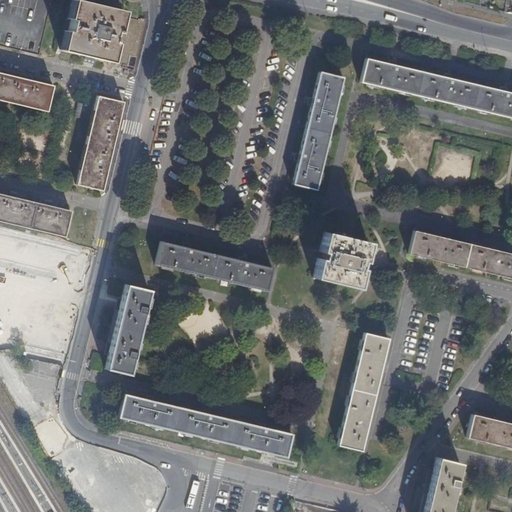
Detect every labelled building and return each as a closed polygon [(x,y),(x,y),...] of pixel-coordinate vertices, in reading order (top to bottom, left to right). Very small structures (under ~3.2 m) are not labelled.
[(141,23),(141,22),(120,17),(122,13),(72,1),(68,20),(71,21),(68,33),(65,32),(60,51),(110,63),(113,48),(119,49),(116,65),(122,66),(122,69),(130,71),(141,23)] [(145,23),(141,22),(141,23),(130,71),(134,72),(145,23)] [(451,80),(444,78),(395,66),(388,64),(365,59),(359,82),(454,105),(511,119),(511,94),(507,94),(499,92),(451,80)] [(299,154),(297,162),(292,184),(316,190),(320,174),(342,78),(318,72),(312,99),(310,106),(299,154)] [(0,101),(46,112),(52,87),(39,84),(0,74),(0,101)] [(101,192),(122,104),(96,98),(76,185),(101,192)] [(0,222),(63,238),(69,213),(58,210),(0,196),(0,222)] [(286,208),(300,212),(302,202),(289,198),(286,208)] [(443,238),(435,236),(412,231),(407,255),(468,269),(511,279),(511,254),(499,252),(491,250),(488,249),(443,238)] [(313,278),(357,288),(362,270),(359,269),(360,263),(363,263),(368,243),(324,233),(319,253),(322,254),(321,260),(318,260),(313,278)] [(191,250),(181,248),(159,243),(154,266),(194,275),(266,292),(272,268),(247,263),(238,261),(191,250)] [(104,370),(127,376),(147,291),(124,286),(120,299),(117,299),(103,356),(107,357),(104,370)] [(364,334),(337,446),(360,451),(366,426),(368,418),(380,370),(381,362),(387,339),(364,334)] [(0,359),(0,383),(20,419),(37,410),(7,355),(0,359)] [(155,403),(145,401),(122,396),(117,419),(182,434),(218,442),(271,454),(285,458),(291,435),(266,429),(257,427),(240,423),(210,416),(201,414),(155,403)] [(511,424),(503,423),(493,421),(470,415),(465,438),(511,449),(511,424)] [(447,511),(459,464),(435,458),(432,472),(428,471),(418,511),(447,511)]
